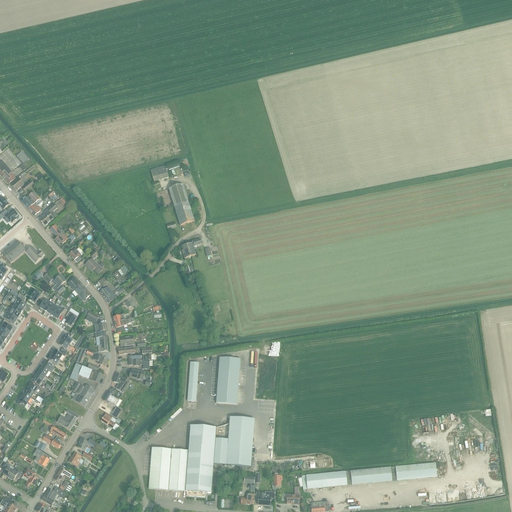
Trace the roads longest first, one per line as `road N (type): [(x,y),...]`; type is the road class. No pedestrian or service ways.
road 1 (tertiary): [(85,421),(112,369),(109,322),(31,219)]
road 2 (residential): [(17,371),(32,368),(57,329),(31,313),(1,360)]
